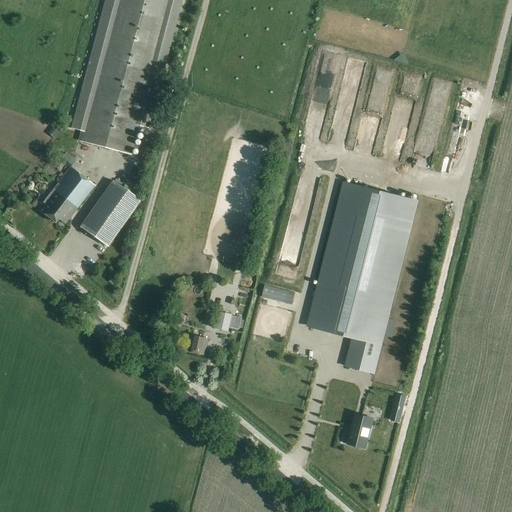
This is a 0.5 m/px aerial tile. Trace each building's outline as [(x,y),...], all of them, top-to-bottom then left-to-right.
[(182,0),(104,0),(70,128),(82,131),(79,141),(130,154),(138,126),(148,129),(182,0)] [(375,106),(375,115),(389,116),(390,101),(380,101),(379,107),(375,106)] [(52,130),(60,139),(67,132),(58,123),(52,130)] [(65,224),(89,194),(95,186),(70,167),(41,205),(45,207),(41,211),(56,222),(58,219),(65,224)] [(109,247),(141,201),(113,181),(81,227),(109,247)] [(374,374),(419,202),(346,183),(309,325),(352,337),(345,366),(374,374)] [(297,271),(300,257),(293,256),(291,270),(297,271)] [(229,332),(233,316),(220,313),(216,329),(229,332)] [(207,349),(209,339),(193,335),(189,352),(204,355),(206,349),(207,349)] [(355,414),(352,427),(347,430),(350,434),(348,444),(365,448),(373,418),(361,415),(355,414)]
